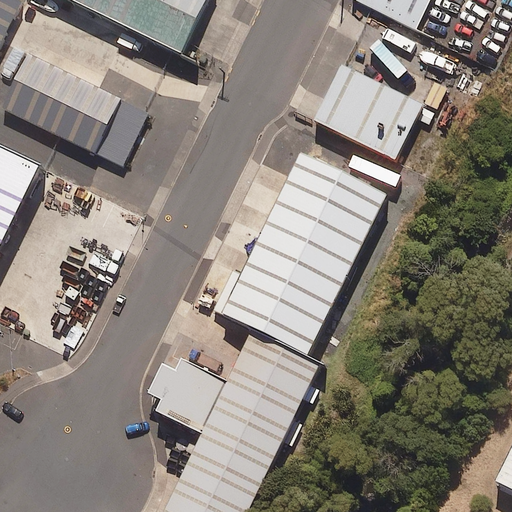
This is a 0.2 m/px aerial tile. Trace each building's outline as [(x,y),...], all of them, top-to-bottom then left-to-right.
[(0,0),(0,71),(35,0),(0,0)] [(76,0),(190,56),(217,0),(76,0)] [(436,0),(365,0),(423,28),(436,0)] [(152,108),(41,54),(17,104),(128,158),(152,108)] [(421,105),(345,68),(318,123),(394,160),(421,105)] [(447,90),(435,85),(425,108),(437,113),(447,90)] [(0,145),(0,246),(41,165),(0,145)] [(392,188),(309,148),(227,314),(309,354),(388,195),(392,188)] [(247,511),(320,365),(258,334),(169,511),(247,511)] [(511,447),(495,482),(511,490),(511,447)]
